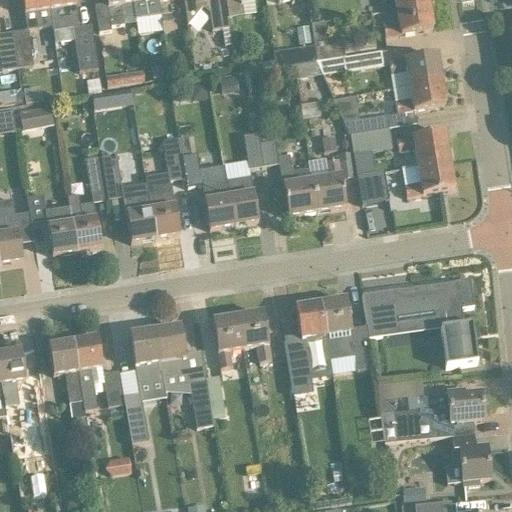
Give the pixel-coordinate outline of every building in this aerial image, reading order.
[(20,0),(26,34),(52,31),(49,14),(47,0),(20,0)] [(47,0),(49,14),(52,31),(77,27),(73,0),(47,0)] [(110,31),(123,29),(121,10),(132,8),(131,0),(105,0),(106,8),(94,10),(98,37),(110,35),(110,31)] [(182,0),(182,1),(184,13),(199,10),(197,0),(182,0)] [(213,0),(209,1),(206,1),(211,33),(229,31),(228,21),(224,0),(213,0)] [(224,0),(228,21),(242,19),(239,0),(224,0)] [(392,0),(393,0),(396,14),(428,8),(426,0),(377,0),(378,2),(392,0)] [(432,34),(428,8),(396,14),(398,27),(382,30),(384,42),(432,34)] [(171,17),(160,19),(162,37),(173,35),(171,17)] [(310,27),(313,49),(315,66),(345,61),(342,47),(327,50),(323,25),(310,27)] [(27,34),(11,37),(17,72),(32,70),(27,34)] [(11,37),(0,38),(0,60),(2,75),(17,72),(11,37)] [(92,41),(74,43),(79,76),(97,73),(92,41)] [(275,72),(315,66),(313,49),(273,56),(275,72)] [(380,55),(345,61),(315,66),(321,78),(345,75),(346,76),(382,70),(380,55)] [(436,59),(416,63),(388,67),(390,79),(406,76),(408,90),(440,85),(436,59)] [(119,78),(121,90),(143,87),(142,75),(119,78)] [(397,118),(413,116),(444,111),(440,85),(408,90),(411,104),(395,107),(397,118)] [(49,111),(29,115),(18,117),(22,136),(32,134),(53,129),(49,111)] [(10,113),(0,114),(0,138),(14,136),(10,113)] [(347,139),(348,139),(388,133),(386,120),(342,128),(347,139)] [(388,133),(348,139),(351,158),(391,152),(388,133)] [(259,150),(257,137),(242,140),(248,174),(263,172),(259,150)] [(417,171),(449,166),(444,137),(396,145),(398,157),(414,154),(417,171)] [(184,182),(181,161),(178,143),(162,146),(167,179),(168,185),(170,185),(184,182)] [(277,161),(275,147),(259,150),(263,172),(278,170),(277,161)] [(336,158),(340,183),(354,181),(350,156),(336,158)] [(115,159),(100,162),(103,174),(106,195),(108,205),(122,203),(121,194),(115,159)] [(196,159),(181,161),(184,182),(199,180),(196,159)] [(316,217),(311,185),(309,172),(291,175),(291,172),(289,159),(277,161),(278,170),(279,174),(287,222),(316,217)] [(106,195),(103,174),(100,162),(84,164),(89,197),(106,195)] [(345,213),(342,193),(337,165),(325,167),(328,183),(311,185),(316,217),(345,213)] [(454,195),(449,166),(417,171),(419,188),(404,191),(406,203),(454,195)] [(381,176),(373,178),(356,180),(361,210),(378,207),(387,206),(381,176)] [(225,186),(233,231),(257,227),(250,182),(238,184),(225,186)] [(225,186),(201,190),(209,235),(233,231),(225,186)] [(179,240),(171,189),(160,190),(161,198),(147,201),(149,214),(155,244),(179,240)] [(30,228),(45,225),(44,216),(44,215),(42,199),(26,202),(30,228)] [(130,248),(155,244),(149,214),(137,217),(134,201),(122,203),(130,248)] [(68,212),(71,227),(76,257),(100,253),(93,207),(68,212)] [(51,261),(76,257),(71,227),(68,212),(56,214),(44,215),(44,216),(45,225),(51,261)] [(0,269),(22,266),(19,246),(17,236),(5,238),(0,238),(0,269)] [(361,299),(366,333),(368,344),(382,342),(381,341),(388,340),(386,324),(441,316),(443,333),(439,333),(445,372),(476,368),(471,329),(463,330),(460,314),(473,312),(469,284),(361,299)] [(366,333),(351,336),(345,304),(320,308),(325,340),(329,365),(354,361),(356,376),(372,374),(366,333)] [(325,340),(320,308),(294,312),(302,360),(314,358),(311,342),(325,340)] [(262,318),(237,322),(242,354),(256,351),(258,367),(270,365),(262,318)] [(242,354),(237,322),(211,326),(219,374),(231,372),(228,356),(242,354)] [(154,336),(159,367),(162,383),(187,379),(180,331),(154,336)] [(162,383),(159,367),(154,336),(128,340),(136,387),(162,383)] [(72,347),(77,376),(84,415),(96,413),(90,374),(101,372),(96,343),(72,347)] [(47,351),(51,371),(52,381),(64,379),(71,423),(84,420),(84,415),(77,376),(72,347),(47,351)] [(22,437),(14,387),(25,385),(20,355),(0,358),(0,387),(0,389),(6,426),(8,439),(22,437)] [(124,410),(123,408),(119,382),(118,376),(102,379),(107,412),(124,410)] [(217,381),(204,383),(211,422),(223,420),(217,381)] [(188,385),(190,398),(196,432),(212,430),(211,422),(204,383),(188,385)] [(396,446),(451,441),(473,439),(471,427),(483,426),(483,421),(484,419),(483,414),(482,413),(480,399),(462,401),(462,397),(446,398),(446,400),(432,402),(433,422),(420,423),(420,418),(393,420),(396,446)] [(140,398),(138,399),(122,401),(124,410),(130,448),(147,445),(141,406),(140,398)] [(27,413),(32,446),(48,444),(42,411),(27,413)] [(473,439),(451,441),(452,456),(458,456),(461,487),(466,487),(467,491),(479,490),(478,486),(489,485),(486,452),(474,453),(473,439)] [(129,479),(127,462),(107,465),(110,482),(129,479)] [(401,493),(402,510),(425,508),(423,491),(401,493)]
